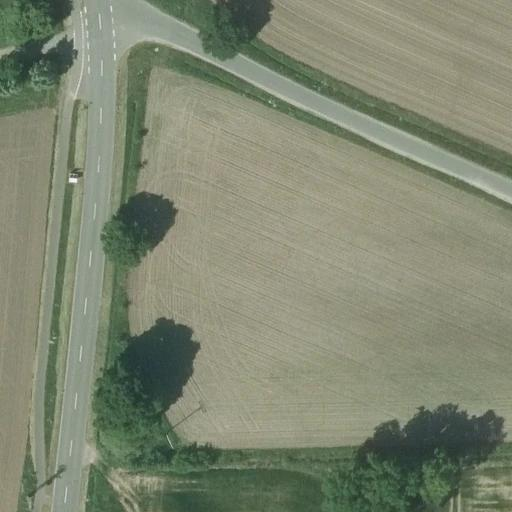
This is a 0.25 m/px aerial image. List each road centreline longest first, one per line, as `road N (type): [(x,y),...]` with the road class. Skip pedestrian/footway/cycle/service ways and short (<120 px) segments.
road 1 (secondary): [(100,32),(97,180),(63,511)]
road 2 (tertiary): [(100,32),(164,34),(511,190)]
